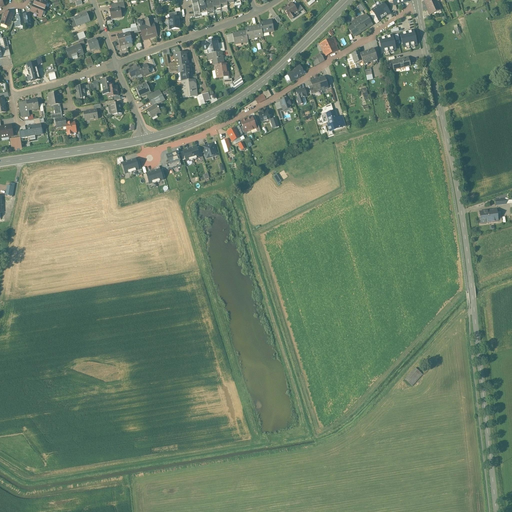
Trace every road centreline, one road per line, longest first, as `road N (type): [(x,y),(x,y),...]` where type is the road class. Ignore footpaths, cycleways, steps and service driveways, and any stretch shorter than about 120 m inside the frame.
road 1 (tertiary): [(416,0),(461,212),(495,511)]
road 2 (residential): [(416,0),(285,91),(217,126)]
road 3 (secondary): [(348,0),(253,89),(211,113)]
road 4 (secondary): [(146,137),(0,161)]
